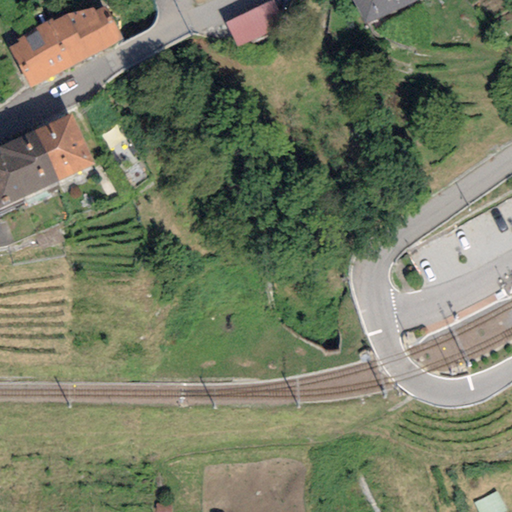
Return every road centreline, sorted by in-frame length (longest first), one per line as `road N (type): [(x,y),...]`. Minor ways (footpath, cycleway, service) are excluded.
road 1 (unclassified): [(511,158),(422,219),(380,254),(368,276),(385,346),(420,385),(469,390),(511,368)]
road 2 (secondary): [(231,0),(0,124)]
